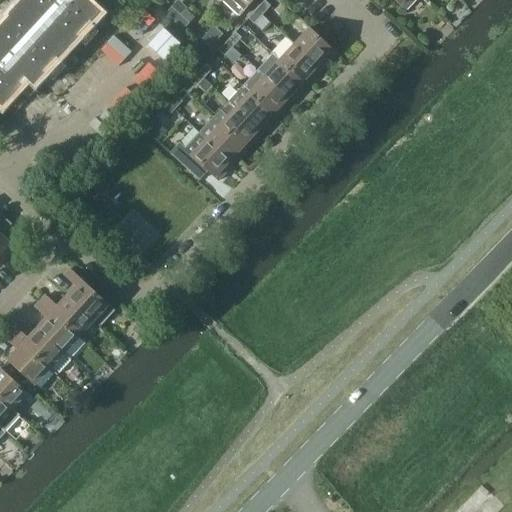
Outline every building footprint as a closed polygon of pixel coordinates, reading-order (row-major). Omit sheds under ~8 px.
[(0,103),(3,106),(22,86),(20,83),(27,76),(35,84),(102,12),(88,0),(99,0),(106,7),(112,0),(21,0),(0,23),(0,103)] [(178,0),(173,6),(167,12),(176,21),(182,14),(187,8),(178,0)] [(239,16),(254,0),(224,0),(223,1),(239,16)] [(257,10),(263,15),(271,6),(265,0),(257,10)] [(395,0),(406,10),(415,0),(395,0)] [(263,15),(257,10),(249,18),(255,23),(263,15)] [(190,22),(182,14),(176,21),(184,28),(190,22)] [(213,26),(207,33),(202,39),(211,47),(223,34),(213,26)] [(337,53),(310,28),(295,45),(322,69),(337,53)] [(227,41),(233,47),(241,38),(235,33),(227,41)] [(322,69),(295,45),(288,39),(273,54),(307,85),(322,69)] [(233,47),(227,41),(219,50),(225,56),(233,47)] [(307,85),(273,54),(258,71),(265,77),(292,102),(307,85)] [(198,72),(204,78),(212,69),(206,64),(198,72)] [(204,78),(198,72),(190,81),(196,87),(204,78)] [(265,77),(251,93),(277,117),(292,102),(265,77)] [(277,117),(251,93),(244,87),(230,102),(263,133),(277,117)] [(169,104),(175,110),(183,100),(177,95),(169,104)] [(215,118),(248,149),(263,133),(230,102),(215,118)] [(175,110),(169,104),(161,113),(167,118),(175,110)] [(248,149),(215,118),(200,134),(233,165),(248,149)] [(233,165),(200,134),(188,148),(184,144),(179,144),(171,153),(200,181),(208,172),(218,181),(233,165)] [(0,257),(12,245),(2,236),(13,224),(7,219),(0,225),(0,257)] [(110,305),(71,269),(66,275),(78,286),(68,297),(101,327),(116,311),(110,305)] [(95,322),(100,327),(101,327),(68,297),(59,306),(47,295),(41,301),(80,337),(95,322)] [(80,337),(41,301),(36,307),(48,318),(39,328),(66,353),(80,337)] [(139,324),(133,330),(139,336),(145,330),(139,324)] [(72,358),(66,353),(39,328),(29,338),(18,327),(12,333),(51,369),(57,374),(72,358)] [(51,369),(12,333),(7,339),(19,350),(9,360),(36,385),(51,369)] [(0,397),(14,410),(29,393),(2,368),(0,369),(0,397)] [(20,416),(14,410),(0,397),(0,426),(6,431),(20,416)] [(511,511),(511,465),(467,511),(511,511)]
